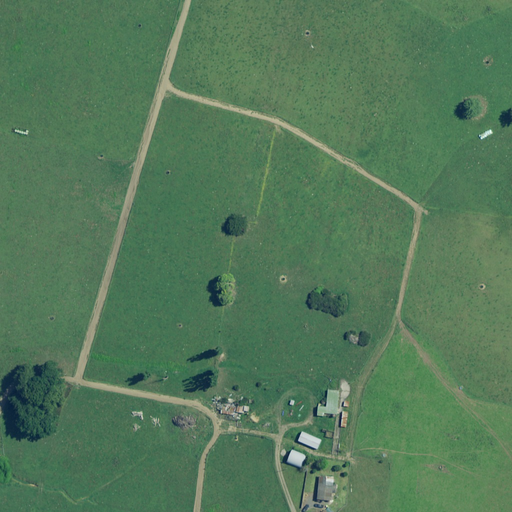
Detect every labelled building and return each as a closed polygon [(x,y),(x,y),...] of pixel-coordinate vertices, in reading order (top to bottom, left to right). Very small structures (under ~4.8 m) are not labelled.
[(339,391),(328,390),(327,407),(318,406),(318,416),(327,417),(328,414),(337,414),(339,391)] [(234,404),(220,403),(220,410),(221,410),(221,414),(234,415),(234,412),(244,413),(244,411),(249,412),(249,406),(234,405),(234,404)] [(321,440),(302,432),(299,441),(318,449),(321,440)] [(306,456),(292,450),(288,463),(302,468),(306,456)] [(334,478),(320,477),(318,500),(332,501),(334,478)]
